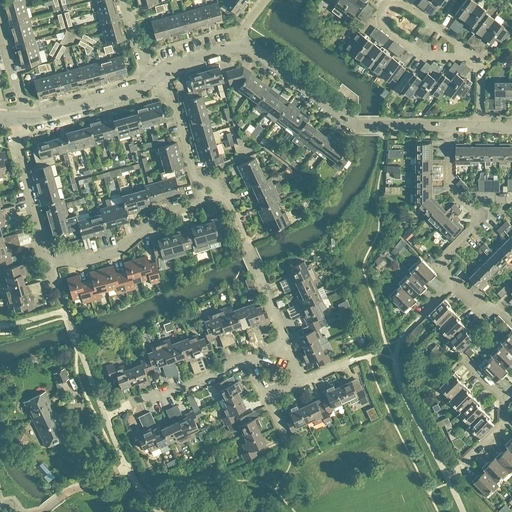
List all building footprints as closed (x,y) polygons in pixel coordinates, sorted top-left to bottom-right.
[(26,7),(23,0),(8,0),(4,1),(7,13),(26,7)] [(116,6),(114,0),(94,0),(97,11),(116,6)] [(158,4),(157,0),(137,0),(140,9),(158,4)] [(244,5),(237,0),(223,0),(222,3),(237,15),(244,5)] [(359,7),(349,0),(337,0),(335,4),(336,5),(331,11),(341,18),(342,16),(345,18),(348,14),(352,16),(359,7)] [(464,21),(477,4),(472,0),(465,0),(455,14),(464,21)] [(223,21),(218,3),(206,6),(212,25),(223,21)] [(473,28),(485,12),(486,11),(477,4),(464,21),(473,27),(473,28)] [(119,17),(116,6),(97,11),(100,22),(119,17)] [(212,25),(206,6),(195,9),(201,28),(212,25)] [(29,18),(26,7),(7,13),(10,24),(29,18)] [(201,28),(195,9),(184,12),(190,31),(201,28)] [(190,31),(184,12),(173,15),(179,34),(190,31)] [(494,19),(485,12),(473,28),(473,27),(472,29),(481,36),(494,19)] [(179,34),(173,15),(162,18),(167,37),(179,34)] [(122,28),(119,17),(100,22),(104,33),(122,28)] [(32,29),(29,18),(10,24),(13,35),(32,29)] [(167,37),(162,18),(151,21),(156,40),(167,37)] [(508,31),(503,27),(503,26),(494,19),(481,36),(490,43),(495,38),(500,42),(508,31)] [(126,39),(122,28),(104,33),(107,44),(126,39)] [(35,40),(32,29),(13,35),(16,46),(35,40)] [(361,61),(373,43),(358,32),(345,49),(361,61)] [(38,51),(35,40),(16,46),(19,57),(38,51)] [(370,67),(383,50),(373,43),(361,61),(370,67)] [(92,47),(86,44),(84,47),(86,54),(89,53),(92,47)] [(379,74),(392,57),(383,50),(370,67),(379,74)] [(41,63),(38,51),(19,57),(22,68),(41,63)] [(128,74),(122,55),(111,59),(116,77),(128,74)] [(405,69),(400,65),(401,64),(392,57),(379,74),(388,81),(391,78),(395,81),(405,69)] [(116,77),(111,59),(100,62),(105,81),(116,77)] [(105,81),(100,62),(89,65),(94,84),(105,81)] [(94,84),(89,65),(78,68),(83,87),(94,84)] [(243,67),(237,69),(241,81),(242,82),(238,88),(248,95),(259,81),(250,73),(250,72),(243,67)] [(83,87),(78,68),(67,71),(72,90),(83,87)] [(223,81),(220,68),(213,70),(213,69),(201,72),(205,86),(217,83),(223,81)] [(235,83),(241,81),(237,69),(231,71),(235,83)] [(415,91),(422,80),(413,73),(412,74),(407,70),(393,90),(394,90),(400,92),(401,91),(410,98),(415,91)] [(72,90),(67,71),(56,74),(61,93),(72,90)] [(229,84),(235,83),(231,71),(226,72),(229,84)] [(202,96),(208,95),(205,86),(201,72),(189,76),(188,73),(184,74),(189,92),(193,91),(195,98),(202,96)] [(429,91),(437,80),(436,80),(427,73),(422,80),(415,91),(424,98),(429,91)] [(443,91),(451,80),(442,73),(436,80),(437,80),(429,91),(438,98),(443,91)] [(466,79),(465,81),(456,73),(451,80),(443,91),(452,98),(456,93),(462,97),(472,84),(466,79)] [(61,93),(56,74),(45,77),(50,96),(61,93)] [(50,96),(45,77),(34,80),(39,99),(50,96)] [(510,98),(510,82),(503,82),(503,80),(495,80),(495,109),(501,109),(501,98),(510,98)] [(258,103),(266,92),(267,92),(268,90),(270,88),(259,81),(248,95),(258,103)] [(265,114),(276,99),(279,95),(273,91),(272,92),(268,90),(267,92),(266,92),(258,103),(255,106),(265,114)] [(276,99),(265,114),(275,122),(276,121),(278,118),(286,106),(288,104),(284,102),(286,100),(279,95),(276,99)] [(205,108),(202,96),(195,98),(184,101),(187,113),(205,108)] [(165,120),(160,102),(148,105),(153,123),(165,120)] [(288,125),(299,110),(289,102),(288,104),(286,106),(278,118),(276,121),(285,128),(288,125)] [(153,123),(148,105),(136,109),(137,113),(141,127),(141,126),(153,123)] [(208,120),(205,108),(187,113),(190,125),(208,120)] [(295,135),(297,132),(306,121),(309,118),(299,110),(288,125),(285,128),(295,135)] [(141,127),(137,113),(125,116),(131,134),(143,131),(141,126),(141,127)] [(117,133),(114,120),(113,115),(100,118),(106,136),(117,133)] [(125,116),(114,120),(117,133),(118,138),(131,134),(125,116)] [(106,136),(100,118),(88,122),(90,127),(90,126),(94,140),(106,136)] [(212,132),(208,120),(190,125),(194,137),(212,132)] [(301,147),(316,129),(306,121),(297,132),(295,135),(291,140),(301,147)] [(256,136),(262,128),(258,124),(251,133),(256,136)] [(90,126),(90,127),(78,130),(83,148),(95,144),(94,140),(90,126)] [(317,147),(325,136),(316,129),(301,147),(305,150),(308,146),(314,151),(317,147)] [(71,150),(71,151),(83,148),(78,130),(66,133),(67,136),(71,150)] [(215,143),(212,132),(194,137),(197,148),(215,143)] [(317,147),(314,151),(324,158),(327,154),(338,140),(328,132),(325,136),(317,147)] [(49,141),(53,155),(71,150),(67,136),(61,137),(49,141)] [(338,140),(327,154),(335,161),(332,165),(339,171),(350,156),(344,152),(348,147),(338,140)] [(420,143),(420,140),(412,140),(412,158),(417,158),(432,158),(432,143),(420,143)] [(53,155),(49,141),(37,144),(36,142),(32,143),(39,167),(50,165),(55,163),(53,155)] [(180,154),(177,142),(159,147),(162,159),(180,154)] [(223,162),(221,154),(218,155),(215,143),(197,148),(200,161),(206,159),(207,166),(223,162)] [(471,147),(471,144),(463,144),(456,144),(456,165),(470,165),(470,164),(471,164),(471,147)] [(485,160),(485,144),(478,144),(478,147),(471,147),(471,164),(479,164),(479,160),(485,160)] [(499,160),(499,147),(492,147),(492,144),(485,144),(485,160),(499,160)] [(511,144),(499,144),(499,147),(499,160),(499,164),(507,164),(507,160),(511,159),(511,144)] [(401,160),(401,151),(387,152),(388,161),(401,160)] [(183,166),(180,154),(162,159),(165,171),(173,169),(183,166)] [(260,169),(255,158),(238,166),(243,177),(260,169)] [(432,169),(432,165),(432,158),(417,158),(416,165),(412,165),(412,172),(430,172),(430,169),(432,169)] [(53,177),(50,165),(39,167),(32,169),(35,182),(53,177)] [(294,179),(295,177),(297,174),(288,166),(284,171),(294,179)] [(182,187),(178,188),(173,169),(165,171),(160,172),(163,181),(167,195),(179,191),(180,194),(184,193),(182,187)] [(265,180),(260,169),(243,177),(248,189),(253,187),(253,186),(265,180)] [(432,187),(432,180),(432,174),(430,174),(430,172),(412,172),(412,180),(416,180),(416,187),(432,187)] [(56,188),(53,177),(35,182),(38,193),(56,188)] [(281,186),(279,182),(273,185),(269,178),(265,180),(253,186),(253,187),(258,197),(275,190),(281,186)] [(469,188),(460,179),(456,184),(465,192),(469,188)] [(511,191),(511,179),(508,179),(508,186),(503,186),(503,192),(511,191)] [(146,189),(150,203),(156,201),(155,198),(167,195),(163,181),(145,186),(146,189)] [(280,201),(277,194),(283,191),(281,186),(275,190),(258,197),(263,208),(263,209),(276,203),(280,201)] [(429,199),(429,194),(432,194),(432,187),(416,187),(416,193),(414,193),(414,204),(415,204),(415,205),(429,199)] [(38,193),(42,205),(52,203),(60,200),(56,188),(38,193)] [(139,211),(134,193),(133,188),(128,190),(129,194),(122,196),(124,203),(127,214),(139,211)] [(134,193),(139,211),(151,207),(150,205),(150,203),(146,189),(134,193)] [(117,224),(112,206),(110,198),(105,199),(107,207),(100,210),(101,214),(105,227),(117,224)] [(52,203),(54,208),(47,210),(50,222),(54,221),(68,217),(63,199),(60,200),(52,203)] [(429,217),(440,206),(435,200),(433,202),(429,199),(415,205),(414,206),(422,214),(424,212),(429,217)] [(0,209),(0,206),(2,206),(0,200),(0,215),(16,211),(14,205),(0,209)] [(124,203),(112,206),(117,224),(129,221),(127,214),(124,203)] [(281,214),(276,203),(263,209),(263,208),(258,210),(264,222),(281,214)] [(437,228),(458,208),(454,204),(446,212),(440,206),(429,217),(433,221),(432,223),(437,228)] [(463,229),(460,226),(457,223),(460,219),(457,216),(462,211),(458,208),(437,228),(443,234),(444,232),(449,237),(447,238),(450,241),(463,229)] [(0,234),(1,234),(0,228),(0,226),(4,225),(3,221),(18,217),(16,211),(0,215),(0,234)] [(95,235),(90,217),(89,217),(88,212),(76,215),(78,220),(78,221),(80,227),(79,227),(83,239),(83,238),(95,235)] [(101,214),(90,217),(95,235),(107,232),(105,227),(101,214)] [(286,225),(281,214),(264,222),(269,233),(286,225)] [(80,227),(78,221),(78,220),(76,215),(68,217),(54,221),(50,222),(54,235),(55,234),(56,239),(62,237),(61,232),(79,227),(80,227)] [(219,237),(225,235),(219,217),(209,220),(210,222),(203,224),(208,245),(210,248),(221,245),(219,237)] [(511,226),(507,221),(501,227),(511,237),(511,226)] [(208,245),(203,224),(196,226),(195,223),(184,226),(185,229),(186,233),(187,233),(190,245),(192,244),(195,253),(210,248),(208,245)] [(406,239),(415,230),(411,225),(407,230),(404,236),(406,239)] [(511,237),(501,227),(497,231),(505,239),(499,245),(510,256),(511,254),(511,237)] [(190,245),(187,233),(186,233),(185,229),(175,231),(176,234),(169,236),(175,257),(186,254),(185,249),(191,247),(190,245)] [(0,244),(19,239),(17,233),(2,237),(1,234),(0,234),(0,244)] [(163,260),(175,257),(169,236),(162,238),(162,236),(151,238),(156,257),(158,257),(159,270),(166,268),(163,260)] [(11,260),(9,252),(7,252),(6,249),(20,245),(19,239),(0,244),(0,263),(1,263),(11,260)] [(510,256),(499,245),(493,252),(484,243),(480,247),(490,257),(500,266),(500,267),(501,268),(507,263),(505,261),(510,256)] [(396,256),(400,251),(395,247),(391,252),(396,256)] [(291,255),(285,258),(287,261),(288,264),(294,261),(293,259),(291,255)] [(160,281),(155,262),(149,264),(147,256),(136,259),(141,281),(150,278),(152,284),(160,281)] [(489,277),(500,267),(500,266),(490,257),(485,262),(484,260),(478,266),(489,277)] [(384,258),(379,263),(384,267),(388,263),(384,258)] [(432,279),(437,274),(421,258),(416,263),(418,264),(411,271),(424,284),(431,277),(432,279)] [(141,281),(136,259),(124,262),(126,270),(121,272),(126,291),(135,289),(133,283),(141,281)] [(27,273),(24,263),(13,266),(11,260),(1,263),(0,263),(0,266),(1,270),(4,269),(6,278),(14,276),(16,284),(24,282),(22,274),(27,273)] [(314,272),(310,263),(306,265),(303,260),(296,264),(295,261),(294,261),(288,264),(285,265),(289,274),(291,272),(293,275),(279,282),(282,287),(314,272)] [(379,271),(384,267),(379,263),(375,267),(379,271)] [(126,291),(121,272),(115,273),(113,266),(101,269),(107,290),(116,288),(117,293),(126,291)] [(485,281),(489,277),(478,266),(473,271),(475,272),(470,278),(482,290),(488,283),(485,281)] [(107,290),(101,269),(90,272),(92,280),(87,281),(92,301),(101,298),(99,292),(107,290)] [(427,288),(424,284),(411,271),(406,276),(408,277),(401,284),(414,297),(421,291),(423,292),(427,288)] [(317,291),(314,283),(319,281),(314,272),(282,287),(284,293),(298,287),(299,290),(307,286),(310,294),(317,291)] [(92,301),(87,281),(81,283),(79,275),(67,278),(73,300),(82,297),(83,303),(92,301)] [(6,297),(41,287),(39,281),(25,285),(24,282),(16,284),(14,276),(6,278),(9,286),(3,288),(6,297)] [(417,301),(414,297),(401,284),(389,296),(406,313),(412,308),(409,305),(411,304),(413,305),(417,301)] [(506,285),(502,289),(506,293),(510,289),(506,285)] [(321,299),(317,291),(310,294),(307,286),(299,290),(300,290),(295,293),(298,299),(300,302),(286,309),(289,314),(321,299)] [(43,293),(41,287),(6,297),(9,307),(14,305),(15,310),(19,312),(24,311),(34,308),(31,300),(29,300),(28,298),(43,293)] [(502,297),(506,293),(502,289),(497,293),(502,297)] [(277,301),(276,302),(278,308),(279,308),(285,305),(284,302),(282,301),(281,299),(277,301)] [(321,299),(289,314),(291,320),(305,314),(306,316),(304,318),(308,325),(317,321),(319,320),(324,317),(321,310),(326,308),(321,299)] [(440,327),(455,312),(448,305),(449,304),(445,299),(428,315),(433,320),(440,327)] [(197,304),(199,311),(210,308),(208,301),(197,304)] [(257,324),(260,323),(261,325),(269,322),(266,312),(263,313),(260,306),(255,308),(253,303),(244,306),(257,340),(263,338),(257,324)] [(230,332),(229,329),(233,327),(230,320),(238,317),(235,310),(234,310),(232,306),(226,308),(226,307),(216,311),(229,345),(235,343),(232,333),(230,332)] [(257,340),(244,306),(235,310),(238,317),(230,320),(233,327),(240,324),(242,329),(246,328),(251,342),(257,340)] [(229,345),(216,311),(207,314),(209,319),(204,321),(207,328),(204,329),(208,339),(216,336),(215,334),(218,333),(223,347),(229,345)] [(451,338),(464,325),(457,318),(459,317),(455,312),(440,327),(438,328),(443,333),(444,332),(451,338)] [(503,320),(498,315),(494,319),(498,324),(503,320)] [(320,347),(317,339),(322,337),(318,328),(327,324),(324,317),(319,320),(317,321),(308,325),(310,331),(298,337),(303,346),(310,342),(313,350),(320,347)] [(420,323),(415,328),(411,333),(415,337),(424,328),(420,323)] [(461,352),(474,339),(467,332),(469,330),(464,325),(451,338),(448,342),(452,346),(454,345),(461,352)] [(486,336),(491,331),(486,327),(482,331),(486,336)] [(511,329),(507,334),(509,336),(502,342),(511,352),(511,329)] [(201,355),(204,354),(205,357),(213,354),(209,343),(206,345),(204,337),(199,339),(197,334),(188,338),(200,372),(206,369),(201,355)] [(200,372),(188,338),(179,341),(181,349),(174,351),(176,359),(184,356),(186,361),(189,360),(194,374),(200,372)] [(176,359),(174,351),(181,349),(179,341),(171,344),(169,339),(160,342),(172,376),(178,374),(173,360),(176,359)] [(172,376),(160,342),(151,346),(153,351),(148,353),(149,358),(147,359),(148,361),(151,371),(159,368),(159,365),(161,364),(167,378),(172,376)] [(324,355),(320,347),(313,350),(310,342),(303,346),(306,353),(301,355),(305,364),(316,360),(318,366),(330,360),(327,354),(324,355)] [(511,352),(502,342),(497,347),(499,349),(492,356),(505,369),(505,368),(511,362),(511,352)] [(431,350),(436,354),(440,350),(436,345),(431,350)] [(470,356),(474,352),(470,348),(465,352),(470,356)] [(444,354),(440,350),(436,354),(440,358),(444,354)] [(495,382),(503,375),(504,377),(509,372),(505,368),(505,369),(492,356),(488,360),(486,358),(479,365),(495,382)] [(149,384),(145,373),(151,371),(148,361),(147,359),(140,361),(141,364),(133,367),(135,375),(127,378),(130,385),(138,382),(140,387),(149,384)] [(130,385),(127,378),(135,375),(133,367),(125,370),(123,365),(114,368),(113,364),(106,367),(110,378),(117,376),(120,386),(114,388),(118,400),(125,398),(121,388),(130,385)] [(68,379),(63,369),(54,373),(59,383),(68,379)] [(452,398),(465,385),(458,378),(460,376),(455,372),(438,388),(443,393),(445,391),(452,398)] [(235,382),(233,376),(214,385),(217,391),(219,390),(223,398),(230,395),(234,403),(241,399),(238,392),(242,390),(238,381),(235,382)] [(368,401),(362,390),(356,393),(351,381),(342,385),(345,392),(338,396),(341,403),(348,399),(351,404),(359,400),(361,404),(368,401)] [(341,403),(338,396),(345,392),(342,385),(334,388),(332,384),(323,388),(328,398),(322,401),(326,410),(327,412),(328,412),(334,409),(333,407),(341,403)] [(461,411),(475,398),(468,391),(469,389),(465,385),(452,398),(448,401),(453,406),(455,404),(461,411)] [(53,409),(45,392),(46,392),(45,391),(23,402),(23,403),(24,402),(32,419),(53,409)] [(236,419),(233,414),(245,408),(241,399),(234,403),(230,395),(223,398),(227,406),(222,408),(226,417),(222,419),(225,425),(227,424),(234,421),(236,420),(236,419)] [(471,424),(484,411),(477,404),(479,403),(475,398),(461,411),(458,414),(463,419),(464,417),(471,424)] [(332,421),(328,412),(327,412),(326,410),(321,413),(315,401),(306,405),(309,412),(302,416),(305,423),(313,419),(315,424),(323,420),(325,424),(327,424),(331,422),(332,421)] [(302,416),(309,412),(306,405),(299,408),(296,404),(287,408),(292,418),(286,421),(292,432),(298,429),(297,427),(305,423),(302,416)] [(440,409),(438,404),(432,406),(435,412),(440,409)] [(198,429),(195,422),(198,421),(193,411),(185,415),(186,417),(183,418),(177,405),(171,407),(172,408),(187,440),(195,436),(193,431),(198,429)] [(187,440),(172,408),(171,407),(166,410),(172,424),(169,425),(172,432),(165,436),(168,443),(175,439),(178,444),(187,440)] [(67,436),(53,409),(32,419),(46,446),(45,447),(67,436)] [(481,438),(494,425),(487,418),(489,416),(484,411),(471,424),(468,428),(472,432),(474,431),(481,438)] [(165,436),(172,432),(169,425),(161,428),(159,424),(156,425),(150,412),(144,414),(159,447),(168,443),(165,436)] [(159,447),(144,414),(138,417),(145,430),(142,432),(141,429),(133,433),(137,443),(140,442),(143,449),(148,446),(150,451),(159,447)] [(234,421),(227,424),(230,431),(241,429),(243,434),(250,431),(254,438),(261,435),(258,428),(262,425),(258,416),(248,421),(245,415),(236,419),(236,420),(234,421)] [(443,421),(445,425),(450,423),(448,417),(442,420),(443,421)] [(449,434),(454,430),(450,423),(445,425),(449,434)] [(256,456),(253,450),(265,444),(261,435),(254,438),(250,431),(243,434),(247,442),(242,444),(246,452),(242,454),(245,461),(256,456)] [(459,436),(457,438),(452,441),(454,446),(456,445),(459,449),(465,443),(459,436)] [(511,450),(509,447),(508,448),(502,454),(500,453),(495,457),(508,470),(508,471),(511,474),(511,473),(511,450)] [(508,470),(495,457),(488,464),(487,462),(482,467),(485,471),(486,470),(499,483),(503,479),(501,477),(508,471),(508,470)] [(177,458),(166,463),(168,466),(169,469),(179,464),(177,458)] [(486,470),(485,471),(479,477),(477,476),(472,480),(489,497),(493,492),(492,490),(499,483),(486,470)]
